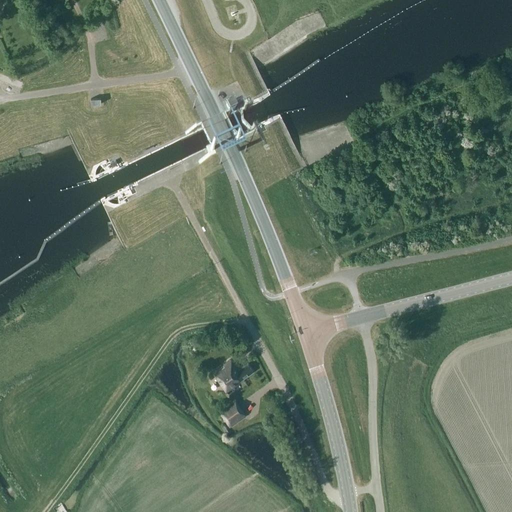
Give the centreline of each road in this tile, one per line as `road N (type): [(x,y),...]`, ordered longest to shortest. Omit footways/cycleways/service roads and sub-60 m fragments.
road 1 (track): [(246,320),(172,335),(46,511)]
road 2 (primary): [(304,331),(192,68)]
road 3 (unclassified): [(347,494),(325,487),(283,387),(215,262)]
road 4 (unclassified): [(379,511),(372,367),(360,317)]
road 5 (unclassified): [(0,99),(192,68)]
road 6 (primary): [(347,494),(304,331)]
road 7 (secondary): [(360,317),(511,278)]
